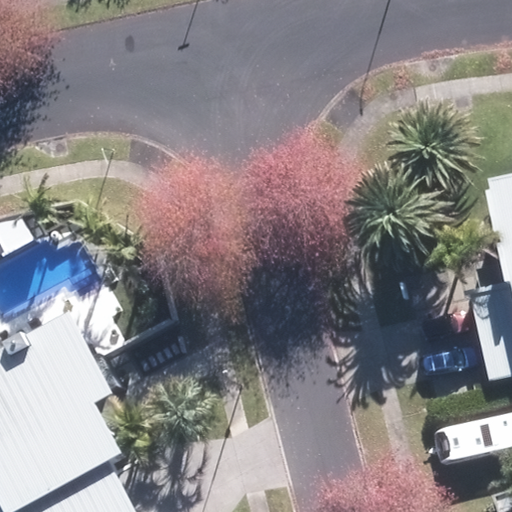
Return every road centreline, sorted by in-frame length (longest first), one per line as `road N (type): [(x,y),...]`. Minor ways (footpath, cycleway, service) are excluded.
road 1 (residential): [(339,511),(310,414),(234,52)]
road 2 (residential): [(511,5),(234,52)]
road 3 (residential): [(234,52),(0,101)]
